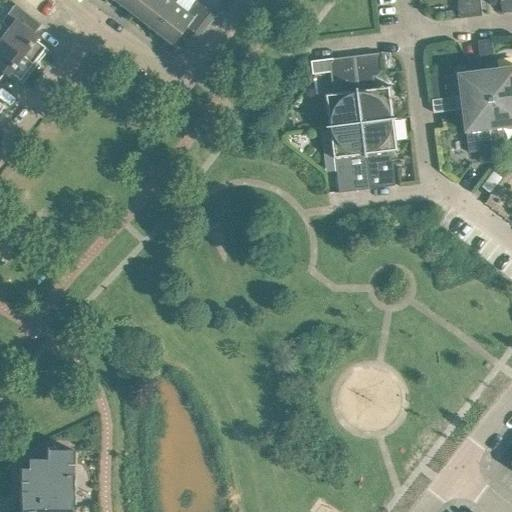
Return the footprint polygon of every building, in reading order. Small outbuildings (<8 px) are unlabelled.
[(134,16),(146,0),(118,0),(116,2),(134,16)] [(152,30),(174,3),(170,0),(146,0),(134,16),(152,30)] [(458,0),(461,18),(483,16),(480,0),(458,0)] [(511,11),(511,0),(500,0),(503,13),(511,11)] [(192,34),(209,12),(196,1),(187,13),(174,3),(152,30),(171,45),(184,28),(192,34)] [(37,36),(33,34),(40,24),(14,4),(2,20),(2,25),(8,29),(0,38),(0,40),(33,65),(46,49),(34,40),(37,36)] [(455,10),(442,11),(443,21),(456,19),(455,10)] [(493,99),(490,80),(496,79),(495,69),(495,68),(491,39),(478,41),(482,70),(459,73),(462,96),(462,97),(473,95),(474,101),(493,99)] [(33,65),(0,40),(0,76),(2,73),(6,76),(9,73),(20,82),(33,65)] [(391,52),(383,52),(384,65),(392,64),(391,52)] [(395,118),(393,102),(391,86),(375,88),(374,78),(370,78),(368,57),(355,59),(363,122),(397,118),(397,117),(395,118)] [(363,122),(355,59),(342,60),(344,81),(341,82),(342,93),(327,94),(331,126),(328,126),(328,127),(363,122)] [(313,61),(312,61),(313,74),(331,72),(330,60),(313,62),(313,61)] [(511,66),(495,68),(495,69),(496,79),(490,80),(493,99),(511,96),(511,100),(511,66)] [(442,74),(429,76),(432,100),(433,100),(442,99),(445,98),(442,74)] [(492,150),(490,129),(489,118),(495,118),(493,99),(474,101),(473,95),(462,97),(462,96),(445,98),(442,99),(433,100),(434,113),(464,109),(469,153),(480,151),(492,150)] [(511,126),(511,100),(511,96),(493,99),(495,118),(489,118),(490,129),(492,150),(505,148),(503,128),(511,126)] [(396,185),(392,153),(389,152),(399,150),(395,119),(397,119),(397,118),(363,122),(371,189),(372,189),(372,188),(396,185)] [(371,189),(363,122),(328,127),(331,127),(333,143),(335,158),(346,157),(348,169),(337,170),(340,192),(370,188),(370,189),(371,189)] [(492,150),(480,151),(482,163),(494,162),(492,150)] [(72,488),(72,473),(73,450),(46,448),(46,447),(45,447),(45,459),(27,458),(27,468),(19,468),(19,482),(26,482),(26,491),(19,491),(20,511),(73,507),(72,488)]
